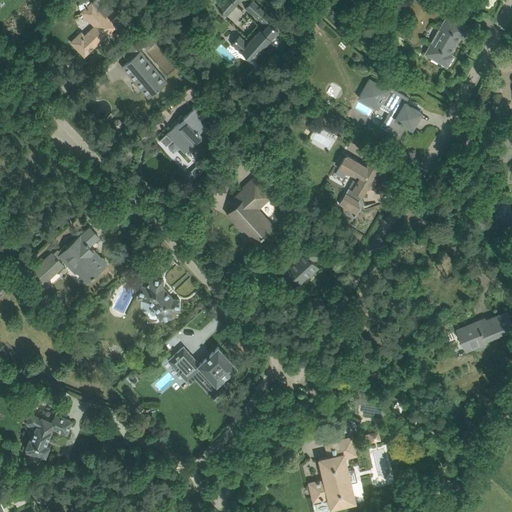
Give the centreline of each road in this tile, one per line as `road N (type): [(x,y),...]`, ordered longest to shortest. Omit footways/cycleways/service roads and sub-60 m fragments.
road 1 (residential): [(298,374),(511,3)]
road 2 (residential): [(92,155),(275,362)]
road 3 (residential): [(275,362),(245,417),(194,469),(221,508)]
road 4 (unknown): [(194,469),(61,501),(29,494)]
road 5 (residential): [(221,508),(298,374)]
road 6 (residential): [(92,155),(0,54)]
road 7 (track): [(511,419),(461,490),(432,511)]
road 8 (residential): [(0,80),(47,133),(92,155)]
